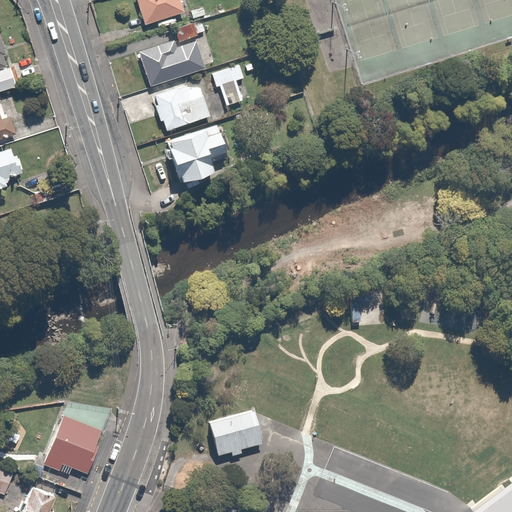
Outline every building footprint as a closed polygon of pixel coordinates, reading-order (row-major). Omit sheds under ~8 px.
[(126,0),(135,30),(176,18),(170,1),(172,0),(126,0)] [(202,6),(189,10),(192,18),(205,14),(202,6)] [(184,31),(164,37),(168,49),(188,43),(184,31)] [(165,48),(126,61),(136,93),(203,72),(194,45),(167,54),(165,48)] [(229,72),(196,81),(200,96),(209,94),(214,115),(233,110),(227,90),(234,88),(229,72)] [(174,89),(141,99),(153,138),(204,123),(197,100),(179,105),(174,89)] [(0,142),(8,139),(1,119),(0,119),(0,142)] [(213,128),(153,148),(166,187),(207,174),(204,165),(223,159),(213,128)] [(8,153),(0,154),(0,193),(0,194),(0,191),(0,184),(16,180),(8,153)] [(46,190),(22,199),(26,210),(50,201),(46,190)] [(433,447),(239,369),(225,403),(418,481),(433,447)] [(96,425),(53,415),(40,473),(58,476),(58,474),(84,479),(96,425)] [(202,424),(209,462),(256,454),(249,416),(202,424)] [(440,511),(329,469),(315,504),(337,511),(440,511)] [(23,487),(15,511),(48,511),(53,496),(23,487)]
